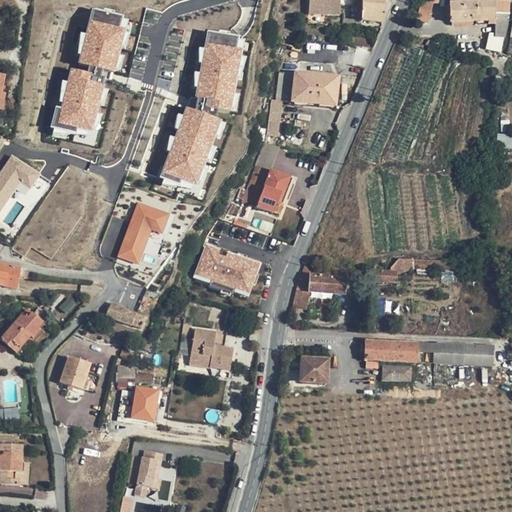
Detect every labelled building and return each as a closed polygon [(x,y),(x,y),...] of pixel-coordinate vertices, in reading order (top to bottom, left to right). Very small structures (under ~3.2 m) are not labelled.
[(309,0),(309,12),(339,15),(340,4),(340,3),(331,2),(331,0),(309,0)] [(385,0),(362,0),(362,6),(361,21),(382,24),(385,0)] [(427,23),(433,2),(432,2),(431,0),(421,0),(417,19),(427,23)] [(475,18),(494,18),(494,15),(494,3),(476,3),(475,4),(475,18)] [(494,15),(508,15),(509,15),(510,4),(494,3),(494,15)] [(470,5),(449,6),(449,24),(470,24),(470,5)] [(93,10),(79,65),(115,74),(128,22),(123,21),(124,18),(93,10)] [(493,24),(506,24),(508,15),(494,15),(494,18),(493,24)] [(493,37),(503,37),(506,24),(493,24),(493,37)] [(237,50),(240,38),(208,32),(196,98),(207,100),(206,108),(231,113),(243,51),(237,50)] [(91,83),(92,75),(71,70),(58,125),(93,133),(105,86),(91,83)] [(295,74),(292,103),(335,107),(338,79),(295,74)] [(283,102),(272,100),(271,111),(282,112),(283,102)] [(188,109),(164,174),(198,186),(222,121),(188,109)] [(282,112),(271,111),(268,135),(280,136),(282,112)] [(13,156),(0,174),(0,213),(22,182),(32,189),(41,175),(13,156)] [(243,202),(257,207),(271,172),(256,166),(243,202)] [(289,178),(271,172),(257,207),(273,214),(276,205),(279,206),(289,178)] [(164,233),(171,214),(139,202),(119,256),(140,264),(152,229),(164,233)] [(208,245),(196,277),(249,297),(261,265),(208,245)] [(453,271),(454,262),(449,261),(398,260),(388,273),(305,266),(296,288),(293,307),(306,310),(310,292),(343,296),(345,279),(396,284),(397,274),(414,269),(447,270),(453,271)] [(0,274),(20,278),(22,267),(0,263),(0,274)] [(0,286),(16,289),(20,278),(0,274),(0,286)] [(141,330),(145,320),(136,317),(136,315),(111,305),(106,318),(132,328),(132,327),(141,330)] [(0,340),(8,347),(13,342),(21,349),(31,337),(33,339),(40,332),(37,330),(43,324),(31,314),(27,319),(22,314),(0,340)] [(370,321),(370,332),(381,333),(381,321),(370,321)] [(216,333),(195,330),(193,343),(214,346),(216,333)] [(147,351),(151,345),(145,340),(140,347),(147,351)] [(423,344),(365,341),(364,361),(422,364),(423,344)] [(16,354),(21,349),(13,342),(8,347),(16,354)] [(211,363),(210,368),(230,371),(234,349),(214,346),(193,343),(190,360),(211,363)] [(493,348),(423,344),(422,364),(492,367),(493,348)] [(61,383),(81,390),(85,379),(89,365),(70,358),(61,383)] [(300,382),(326,384),(329,361),(302,359),(300,382)] [(343,362),(329,361),(326,384),(326,389),(341,389),(343,362)] [(383,382),(413,381),(412,365),(382,365),(383,382)] [(138,387),(132,419),(154,423),(160,391),(138,387)] [(20,407),(2,408),(2,419),(20,419),(20,407)] [(23,474),(23,463),(20,463),(22,445),(1,444),(1,447),(0,446),(0,471),(2,472),(1,484),(19,486),(20,474),(23,474)] [(159,463),(163,464),(165,456),(148,452),(146,460),(144,459),(142,468),(138,486),(136,497),(146,499),(148,489),(150,479),(155,480),(157,472),(159,463)] [(142,468),(136,466),(131,485),(138,486),(142,468)] [(130,511),(133,498),(124,496),(120,511),(130,511)]
